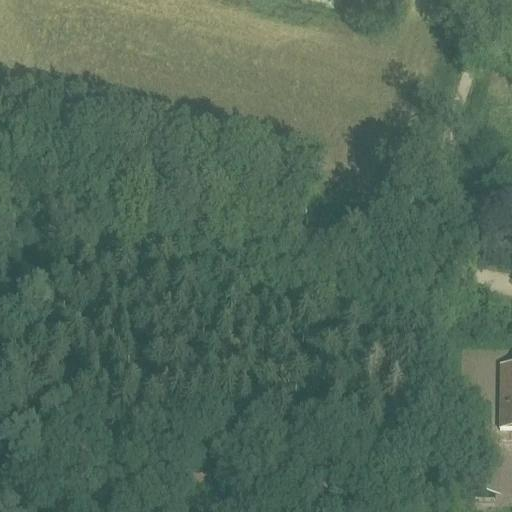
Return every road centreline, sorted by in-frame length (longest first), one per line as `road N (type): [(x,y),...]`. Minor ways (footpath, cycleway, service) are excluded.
road 1 (track): [(417,269),(117,190),(28,157),(0,133)]
road 2 (track): [(493,0),(417,269)]
